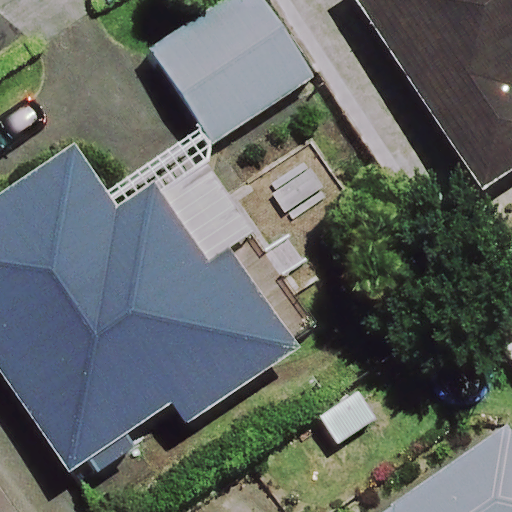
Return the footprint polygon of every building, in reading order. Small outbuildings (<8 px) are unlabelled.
[(309,92),(253,0),(244,0),(150,58),(209,154),(309,92)] [(443,159),(474,206),(511,180),(511,0),(350,0),(342,6),(443,159)] [(511,180),(474,206),(443,159),(384,198),(511,390),(511,180)] [(111,227),(70,164),(0,210),(0,385),(66,485),(169,417),(181,436),(293,363),(228,264),(202,280),(151,201),(111,227)] [(511,511),(511,453),(501,438),(391,511),(511,511)]
